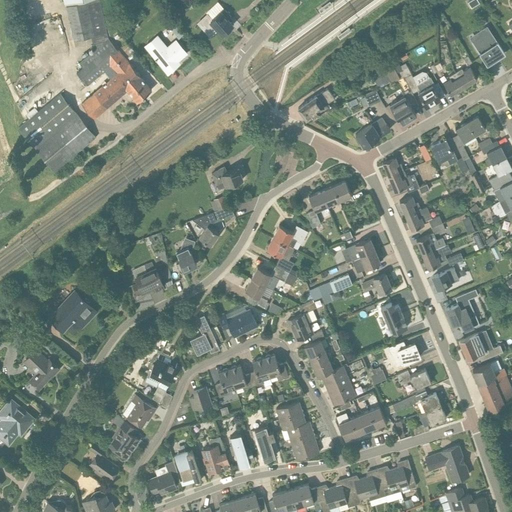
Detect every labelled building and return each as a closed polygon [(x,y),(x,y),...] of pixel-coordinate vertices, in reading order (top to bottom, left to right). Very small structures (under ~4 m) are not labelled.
[(109,39),(99,0),(63,0),(64,5),(66,5),(73,41),(91,37),(93,51),(109,39)] [(236,30),(240,26),(224,9),(213,19),(209,16),(199,24),(210,36),(218,29),(222,34),(224,33),(224,34),(229,30),(228,29),(232,25),(236,30)] [(487,66),(494,61),(505,54),(497,42),(490,30),(473,41),(472,42),(487,66)] [(167,48),(163,43),(157,35),(145,45),(168,73),(175,67),(173,64),(187,53),(176,40),(167,48)] [(214,35),(204,44),(212,52),(218,47),(221,43),(222,43),(214,35)] [(143,79),(130,63),(129,63),(109,39),(93,51),(79,63),(83,67),(76,72),(88,86),(99,76),(106,83),(82,103),(94,118),(121,96),(127,90),(137,102),(152,90),(142,79),(143,79)] [(204,44),(197,49),(202,52),(206,49),(204,44)] [(468,65),(472,62),(468,55),(464,58),(468,65)] [(400,78),(397,72),(391,61),(383,66),(386,70),(373,77),(373,78),(368,80),(371,85),(376,83),(378,88),(391,81),(391,82),(400,78)] [(417,84),(407,66),(397,72),(400,78),(404,77),(410,88),(412,93),(417,91),(426,107),(440,99),(432,85),(434,84),(430,77),(417,84)] [(455,73),(464,87),(477,79),(470,67),(463,71),(462,69),(455,73)] [(464,87),(455,73),(449,76),(450,79),(443,83),(450,95),(464,87)] [(313,118),(324,112),(325,112),(331,109),(328,103),(334,98),(327,88),(298,108),(306,119),(311,115),(313,118)] [(417,103),(412,93),(410,88),(402,92),(404,96),(389,105),(397,118),(399,117),(402,123),(416,115),(411,106),(417,103)] [(369,105),(380,100),(375,89),(364,95),(365,96),(368,103),(369,105)] [(54,172),(96,137),(77,113),(60,93),(18,127),(35,148),(54,172)] [(356,98),(347,102),(350,108),(358,104),(356,98)] [(478,116),(467,123),(475,136),(486,129),(478,116)] [(385,124),(382,118),(372,124),(355,135),(363,147),(390,129),(386,123),(385,124)] [(464,160),(470,157),(463,146),(466,145),(464,142),(475,136),(467,123),(455,129),(458,134),(453,138),(458,149),(462,157),(464,160)] [(481,149),(492,143),(489,138),(479,144),(481,149)] [(446,157),(449,163),(456,160),(457,159),(453,152),(452,153),(445,139),(432,145),(439,160),(446,157)] [(492,164),(506,157),(497,140),(492,143),(481,149),(484,154),(486,152),(489,158),(485,161),(488,166),(492,164)] [(425,160),(431,158),(424,145),(419,147),(425,160)] [(389,177),(404,170),(401,163),(398,164),(395,157),(383,162),(389,177)] [(462,172),(468,169),(464,160),(462,157),(457,159),(456,160),(457,162),(462,172)] [(476,171),(470,157),(464,160),(468,169),(471,174),(476,171)] [(511,168),(506,157),(492,164),(497,175),(491,179),(488,179),(491,185),(511,175),(508,170),(511,168)] [(226,172),(224,167),(212,173),(218,189),(226,186),(227,186),(243,180),(238,168),(226,172)] [(406,176),(404,170),(389,177),(395,191),(406,186),(413,183),(410,175),(406,176)] [(471,174),(479,191),(484,188),(478,176),(476,172),(471,174)] [(511,195),(511,177),(511,175),(491,185),(499,202),(511,195)] [(345,180),(333,185),(339,200),(351,195),(345,180)] [(421,193),(429,190),(426,184),(418,187),(421,193)] [(326,205),(339,200),(333,185),(320,191),(326,205)] [(315,210),(326,205),(320,191),(309,196),(315,209),(315,210)] [(511,195),(499,202),(505,213),(508,218),(511,215),(511,195)] [(405,215),(420,209),(417,202),(414,203),(411,196),(399,201),(405,215)] [(223,197),(214,200),(218,210),(226,206),(223,197)] [(199,237),(210,246),(219,234),(210,228),(213,223),(234,215),(230,205),(193,220),(205,229),(199,237)] [(470,210),(474,215),(480,209),(476,205),(470,210)] [(427,206),(420,209),(405,215),(412,230),(424,224),(423,222),(432,218),(427,206)] [(315,210),(315,209),(306,213),(312,227),(321,224),(315,210)] [(428,220),(431,227),(442,222),(439,215),(428,220)] [(442,222),(431,227),(434,234),(445,229),(442,222)] [(279,225),(273,237),(294,249),(294,248),(293,248),(296,241),(301,243),(308,232),(296,225),(292,232),(279,225)] [(474,230),(472,226),(472,225),(465,227),(465,228),(467,233),(474,230)] [(342,241),(352,236),(350,231),(340,235),(342,241)] [(162,238),(161,232),(149,236),(144,238),(147,245),(156,241),(154,237),(157,235),(159,239),(162,238)] [(445,244),(442,237),(431,242),(428,235),(416,240),(422,254),(437,248),(445,244)] [(496,240),(492,235),(486,240),(489,245),(496,240)] [(290,255),(294,249),(273,237),(267,249),(280,256),(275,265),(289,272),(294,263),(288,260),(290,255)] [(370,238),(347,248),(352,260),(375,250),(370,238)] [(452,253),(447,243),(445,244),(437,248),(422,254),(428,268),(441,263),(437,256),(444,253),(445,256),(452,253)] [(340,248),(339,244),(331,248),(330,247),(328,252),(334,256),(337,251),(336,250),(340,248)] [(496,259),(502,256),(496,246),(491,248),(496,259)] [(191,253),(188,247),(176,252),(179,258),(178,258),(184,270),(197,264),(191,252),(191,253)] [(375,250),(352,260),(357,272),(380,263),(375,250)] [(460,252),(446,258),(449,265),(457,261),(462,259),(463,259),(460,252)] [(155,269),(151,261),(133,270),(136,276),(138,283),(136,284),(137,287),(135,288),(137,293),(142,290),(142,291),(153,286),(154,289),(163,285),(155,268),(155,269)] [(296,276),(289,272),(275,265),(271,274),(257,267),(251,279),(265,286),(269,279),(276,283),(278,278),(284,281),(292,285),(296,276)] [(457,272),(455,268),(446,271),(432,277),(437,289),(457,280),(454,273),(457,272)] [(310,291),(310,292),(313,299),(321,296),(329,293),(333,291),(352,283),(348,274),(329,282),(316,287),(316,288),(310,291)] [(391,288),(385,274),(362,283),(365,290),(377,285),(380,293),(391,288)] [(262,292),(265,286),(251,279),(245,290),(258,298),(255,303),(266,309),(269,303),(266,301),(269,296),(262,292)] [(469,299),(478,295),(475,288),(464,293),(467,299),(469,299)] [(82,327),(96,311),(75,291),(50,317),(62,329),(73,318),(82,327)] [(341,297),(338,291),(331,294),(334,300),(341,297)] [(314,302),(313,299),(310,292),(305,295),(308,302),(300,305),(298,306),(301,314),(288,320),(292,331),(309,323),(317,320),(313,310),(317,308),(314,302)] [(332,300),(329,293),(321,296),(324,304),(332,300)] [(453,325),(458,323),(462,331),(474,326),(465,307),(471,304),(469,299),(467,299),(464,293),(454,297),(457,304),(446,309),(453,325)] [(275,315),(279,314),(282,308),(272,303),(268,311),(275,315)] [(393,307),(391,303),(381,307),(390,328),(394,325),(397,331),(407,326),(398,305),(393,307)] [(257,326),(250,310),(227,321),(224,314),(218,317),(224,329),(230,326),(234,336),(257,326)] [(211,352),(220,348),(204,315),(195,319),(202,334),(190,339),(197,354),(209,349),(211,352)] [(309,323),(292,331),(296,341),(310,335),(313,340),(324,335),(322,330),(314,333),(309,323)] [(460,340),(468,359),(482,353),(484,359),(501,352),(498,346),(485,352),(477,333),(460,340)] [(309,356),(324,349),(320,339),(304,346),(309,356)] [(405,347),(402,341),(388,348),(391,354),(393,360),(400,357),(403,363),(420,356),(414,343),(405,347)] [(329,360),(324,349),(309,356),(313,366),(329,360)] [(48,361),(36,350),(25,362),(37,373),(31,379),(39,387),(52,374),(53,376),(59,369),(49,360),(48,361)] [(264,358),(270,377),(276,374),(278,380),(288,377),(284,363),(278,364),(275,354),(264,358)] [(373,368),(367,355),(362,356),(374,384),(386,379),(382,369),(379,370),(378,367),(376,368),(373,368)] [(263,379),(270,377),(264,358),(252,361),(255,371),(250,373),(254,386),(264,383),(263,379)] [(163,362),(157,360),(149,376),(150,377),(149,378),(147,377),(145,382),(156,386),(158,383),(159,383),(158,384),(159,385),(158,386),(157,386),(152,397),(160,401),(176,368),(169,365),(171,363),(164,360),(163,362)] [(317,376),(321,375),(333,369),(329,360),(313,366),(317,376)] [(494,380),(504,375),(502,369),(493,373),(489,363),(472,370),(481,389),(495,383),(494,380)] [(241,365),(229,369),(235,387),(242,385),(243,389),(254,386),(250,373),(244,375),(241,365)] [(321,375),(325,385),(347,375),(343,365),(333,369),(321,375)] [(431,381),(425,368),(410,375),(408,370),(396,375),(401,385),(411,380),(417,394),(426,391),(424,384),(431,381)] [(235,387),(229,369),(218,372),(221,382),(215,384),(219,397),(230,394),(229,390),(235,387)] [(329,395),(352,385),(347,375),(325,385),(329,395)] [(511,406),(511,393),(504,375),(494,380),(495,383),(481,389),(492,415),(511,406)] [(352,385),(329,395),(334,405),(356,395),(352,385)] [(194,410),(211,404),(206,386),(194,390),(196,396),(190,398),(194,410)] [(169,404),(174,395),(167,392),(162,401),(169,404)] [(425,412),(441,405),(436,393),(420,399),(425,412)] [(151,416),(156,408),(135,395),(123,414),(127,417),(142,426),(147,418),(146,418),(149,414),(151,416)] [(403,407),(418,401),(415,395),(400,401),(392,404),(392,405),(395,410),(395,411),(403,407)] [(0,425),(0,437),(9,445),(22,429),(24,432),(35,419),(11,398),(0,411),(0,417),(4,421),(0,425)] [(276,409),(279,419),(302,412),(299,402),(276,409)] [(446,417),(441,405),(425,412),(431,424),(446,417)] [(369,411),(376,427),(386,422),(379,407),(369,411)] [(365,431),(376,427),(369,411),(359,415),(365,431)] [(283,430),(287,429),(306,423),(305,422),(302,412),(279,419),(283,430)] [(338,415),(340,421),(349,418),(347,412),(338,415)] [(349,419),(355,435),(365,431),(359,415),(349,419)] [(121,420),(115,416),(111,421),(117,426),(121,420)] [(355,435),(349,419),(339,423),(345,439),(355,435)] [(113,437),(118,440),(113,448),(126,457),(138,439),(133,435),(137,429),(124,421),(113,437)] [(287,429),(290,439),(313,432),(309,421),(305,422),(306,423),(287,429)] [(413,435),(429,430),(427,422),(411,427),(413,435)] [(268,433),(266,426),(255,430),(251,431),(254,440),(258,438),(265,459),(276,456),(271,441),(275,439),(273,431),(268,433)] [(316,442),(313,432),(290,439),(293,449),(316,442)] [(252,452),(247,453),(241,433),(230,437),(232,444),(229,445),(232,454),(235,453),(239,466),(250,463),(249,460),(254,458),(252,452)] [(210,445),(220,443),(221,451),(224,451),(222,436),(209,438),(210,445)] [(319,452),(316,442),(293,449),(297,460),(319,452)] [(110,480),(119,467),(101,454),(104,450),(94,443),(90,449),(97,454),(90,465),(97,470),(95,472),(102,477),(103,475),(110,480)] [(220,454),(217,445),(202,450),(205,458),(203,458),(204,463),(207,463),(209,470),(216,468),(218,473),(226,470),(220,453),(220,454)] [(468,475),(458,446),(442,451),(442,452),(425,458),(429,469),(446,463),(452,481),(468,475)] [(185,450),(176,453),(182,470),(177,472),(181,485),(195,481),(201,479),(196,463),(199,462),(197,458),(195,458),(192,451),(186,453),(185,450)] [(398,467),(394,469),(399,487),(401,491),(415,486),(408,459),(406,459),(407,460),(398,463),(398,467)] [(378,468),(377,469),(385,496),(392,493),(392,495),(401,492),(401,491),(399,487),(394,469),(389,470),(387,466),(378,469),(378,468)] [(147,467),(142,474),(147,478),(152,471),(147,467)] [(370,500),(385,496),(377,469),(376,469),(367,472),(367,477),(363,478),(369,496),(370,500)] [(161,494),(177,488),(171,472),(148,480),(153,493),(160,490),(161,494)] [(347,478),(346,478),(354,505),(361,503),(360,499),(369,496),(363,478),(359,479),(356,476),(347,478)] [(348,507),(354,505),(346,478),(345,478),(345,479),(337,482),(337,486),(332,487),(338,506),(347,503),(348,507)] [(309,484),(299,487),(305,505),(313,502),(316,510),(322,508),(319,500),(320,500),(316,487),(310,489),(308,484),(309,484)] [(338,506),(332,487),(328,489),(326,485),(317,488),(317,487),(316,487),(320,500),(319,500),(322,508),(323,511),(330,511),(329,508),(338,506)] [(290,489),(296,507),(305,505),(299,487),(290,489)] [(446,493),(448,501),(464,496),(461,488),(446,493)] [(282,492),(287,510),(287,511),(297,511),(296,507),(290,489),(282,492)] [(109,502),(105,493),(104,491),(101,491),(100,491),(99,492),(96,496),(82,502),(86,511),(109,511),(115,509),(112,501),(109,502)] [(280,511),(287,510),(282,492),(272,495),(273,495),(274,500),(269,502),(271,511),(280,511)] [(251,511),(258,511),(261,511),(260,511),(267,511),(263,497),(257,499),(255,494),(256,494),(256,493),(246,496),(251,511)] [(464,496),(448,501),(447,501),(450,511),(461,511),(469,509),(469,511),(488,511),(484,497),(472,500),(469,494),(464,496)] [(241,511),(251,511),(246,496),(237,499),(241,511)] [(413,505),(411,498),(403,501),(406,508),(413,505)] [(241,511),(237,499),(229,501),(231,511),(241,511)] [(66,505),(65,502),(61,501),(56,500),(54,504),(48,501),(42,511),(73,511),(73,508),(66,505)] [(231,511),(229,501),(219,504),(219,505),(220,505),(221,510),(215,511),(231,511)]
